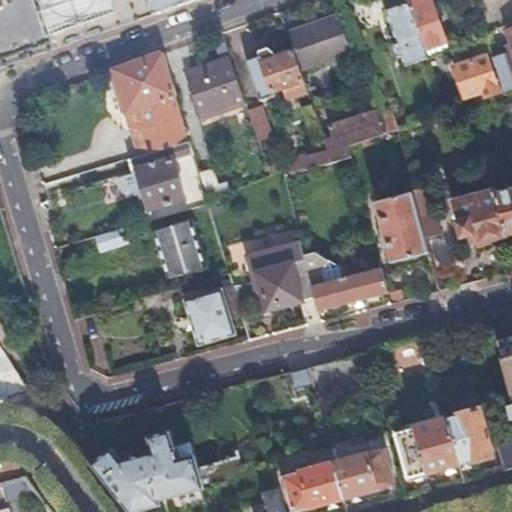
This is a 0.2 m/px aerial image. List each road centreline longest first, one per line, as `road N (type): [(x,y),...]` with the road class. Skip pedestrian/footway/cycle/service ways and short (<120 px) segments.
road 1 (residential): [(0,161),(68,380),(83,394),(118,394),(511,297)]
road 2 (residential): [(239,0),(16,81),(0,101)]
